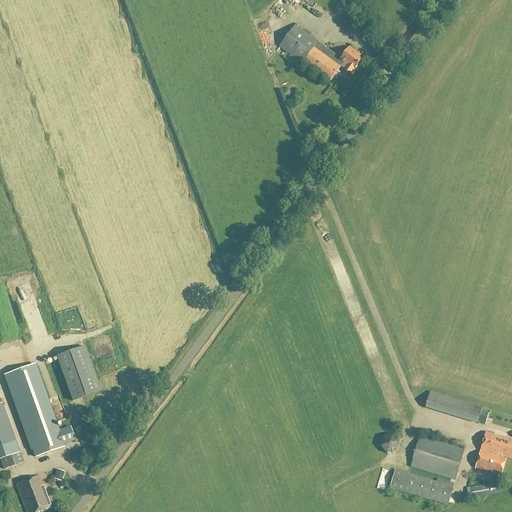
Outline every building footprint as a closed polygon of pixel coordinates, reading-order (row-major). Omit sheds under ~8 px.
[(341,59),(296,26),(280,47),(329,84),(341,67),(340,67),(344,63),(347,65),(343,70),(351,76),(354,70),(363,58),(349,48),(341,59)] [(100,391),(84,347),(56,357),(73,401),(100,391)] [(33,365),(6,375),(36,458),(64,448),(62,445),(75,440),(70,428),(57,432),(33,365)] [(481,408),(431,393),(426,408),(477,423),(481,408)] [(23,463),(15,443),(1,405),(0,405),(0,458),(4,470),(23,463)] [(511,440),(486,433),(475,469),(501,477),(507,458),(511,459),(511,440)] [(464,451),(420,438),(411,467),(455,480),(464,451)] [(453,488),(395,471),(390,488),(448,506),(453,488)] [(38,477),(16,485),(26,511),(41,511),(50,509),(49,506),(50,506),(43,487),(41,487),(38,477)] [(498,484),(467,489),(469,499),(500,494),(498,484)]
